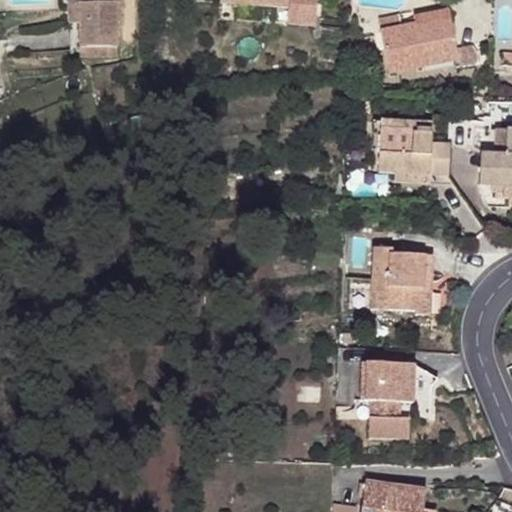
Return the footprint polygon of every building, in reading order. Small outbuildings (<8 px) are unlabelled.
[(81,25),(81,0),(69,0),(69,24),(81,25)] [(121,0),(81,0),(81,25),(80,48),(116,49),(117,10),(121,10),(121,0)] [(224,0),(289,6),(287,22),(315,24),(316,0),(224,0)] [(414,17),(416,24),(448,17),(447,10),(414,17)] [(380,20),(382,32),(403,27),(401,16),(380,20)] [(416,24),(403,27),(382,32),(391,76),(458,61),(448,17),(416,24)] [(379,175),(396,176),(431,177),(448,177),(449,146),(432,145),(432,124),(381,122),(379,175)] [(511,132),(507,132),(506,158),(483,157),(481,185),(510,187),(509,207),(511,207),(511,132)] [(431,177),(396,176),(395,185),(431,186),(431,177)] [(374,251),(370,310),(417,313),(416,317),(431,319),(434,259),(392,256),(392,251),(374,251)] [(364,403),(371,403),(378,403),(377,420),(370,420),(369,441),(410,443),(410,422),(401,421),(395,421),(396,403),(402,405),(415,405),(416,367),(367,366),(364,403)] [(367,483),(362,511),(424,511),(427,493),(367,483)]
